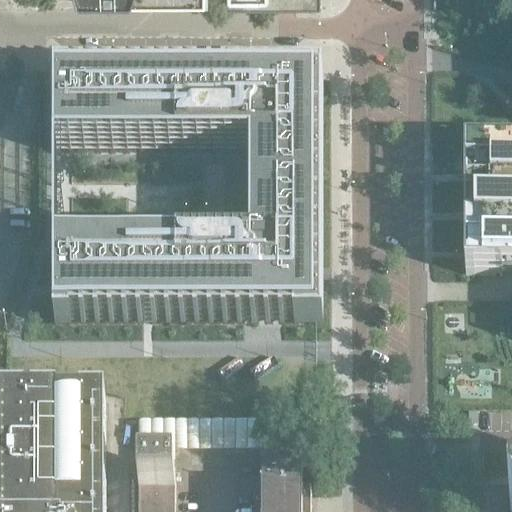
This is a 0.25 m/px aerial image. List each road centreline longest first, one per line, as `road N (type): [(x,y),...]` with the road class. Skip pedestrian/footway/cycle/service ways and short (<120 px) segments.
road 1 (unclassified): [(412,511),(414,32)]
road 2 (unclassified): [(361,32),(362,511)]
road 3 (unclassified): [(361,32),(0,32)]
